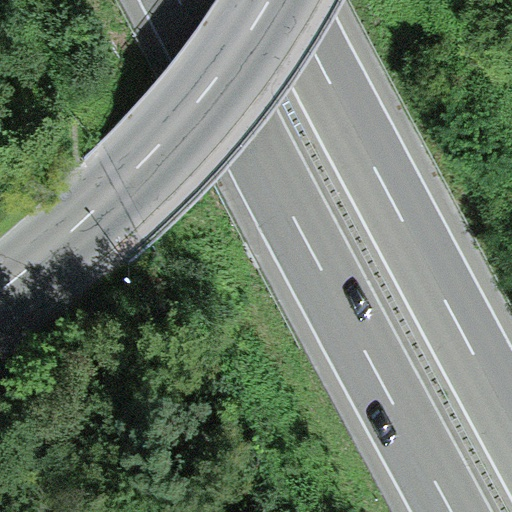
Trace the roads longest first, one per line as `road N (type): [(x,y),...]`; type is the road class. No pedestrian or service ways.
road 1 (motorway): [(172,0),(449,511)]
road 2 (motorway): [(511,422),(281,0)]
road 3 (secondary): [(0,287),(142,164),(230,61),(269,0)]
road 4 (track): [(109,511),(0,360)]
